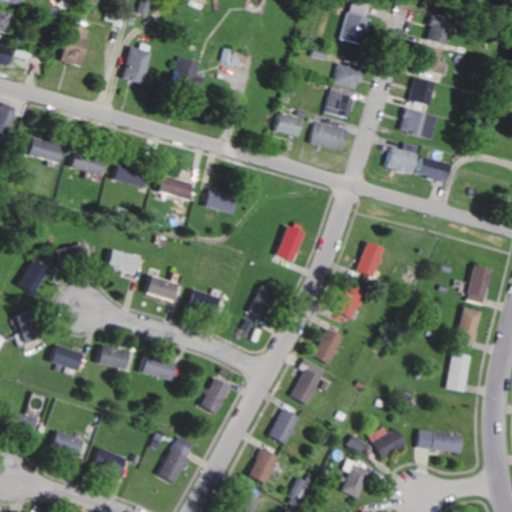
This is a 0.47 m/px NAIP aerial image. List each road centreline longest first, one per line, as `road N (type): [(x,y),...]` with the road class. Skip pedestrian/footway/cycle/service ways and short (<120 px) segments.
road 1 (tertiary): [(511,227),(0,82)]
road 2 (residential): [(189,511),(297,320),(355,183)]
road 3 (residential): [(267,374),(190,339),(80,310)]
road 4 (residential): [(504,511),(494,435),(511,321)]
road 5 (residential): [(355,183),(404,12)]
road 6 (residential): [(128,511),(11,483)]
